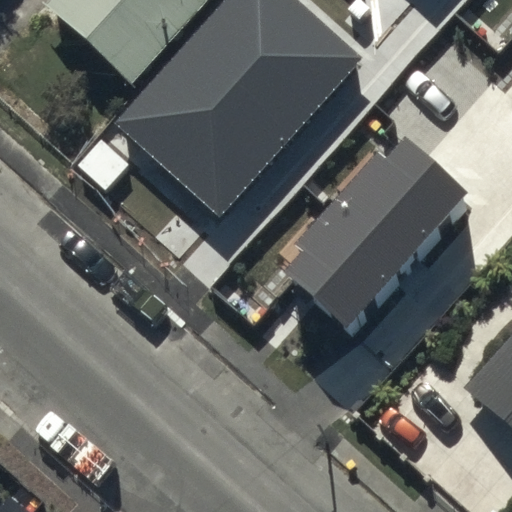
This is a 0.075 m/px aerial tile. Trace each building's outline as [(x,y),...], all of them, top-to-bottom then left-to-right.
[(54,0),(48,7),(131,84),(209,0),(54,0)] [(219,216),(362,57),(298,0),(223,0),(114,122),(219,216)] [(465,201),(407,150),(392,168),(381,159),(298,253),(305,259),(287,279),(348,333),(465,201)] [(511,443),(511,350),(466,400),(511,443)] [(0,507),(0,511),(15,511),(4,502),(0,507)]
